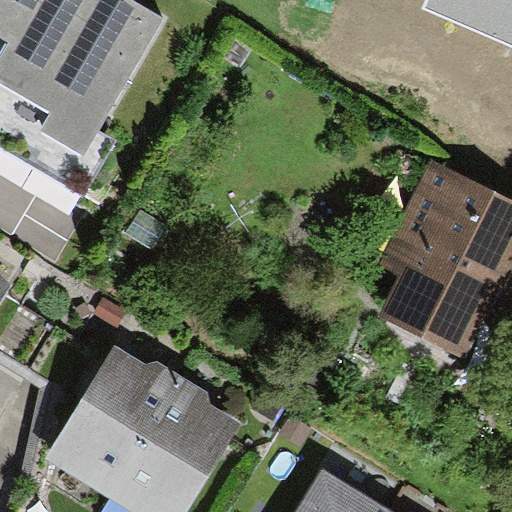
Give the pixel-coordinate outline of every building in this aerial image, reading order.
[(159,36),(95,0),(0,0),(0,154),(83,202),(110,154),(97,146),(159,36)] [(478,0),(421,0),(472,17),(478,0)] [(511,226),(511,197),(438,165),(374,308),(459,345),(511,226)] [(175,511),(229,420),(105,348),(45,451),(151,511),(175,511)] [(393,511),(315,464),(284,511),(393,511)]
